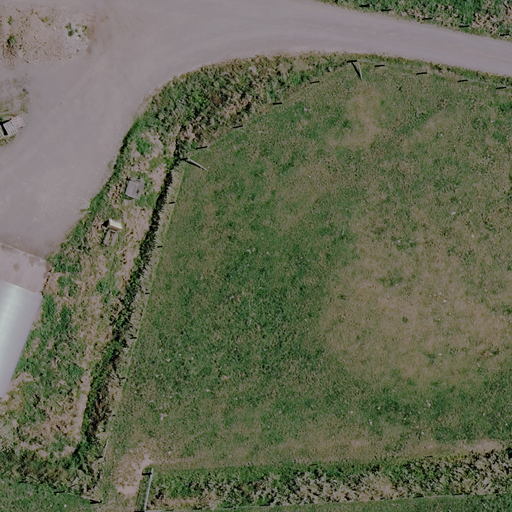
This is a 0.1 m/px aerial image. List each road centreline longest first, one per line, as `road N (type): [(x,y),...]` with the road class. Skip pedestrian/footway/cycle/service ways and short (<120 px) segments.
road 1 (track): [(511,57),(232,0)]
road 2 (track): [(67,125),(216,0)]
